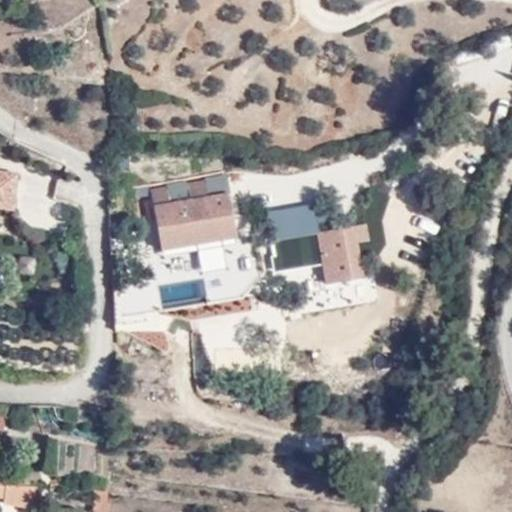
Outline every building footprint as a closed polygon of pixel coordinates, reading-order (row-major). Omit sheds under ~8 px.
[(0,210),(13,212),(16,174),(0,172),(0,210)] [(172,186),(156,188),(164,247),(191,244),(238,238),(232,195),(214,197),(212,181),(191,184),(192,188),(173,191),(172,186)] [(266,210),(270,241),(317,235),(313,204),(266,210)] [(367,228),(336,232),(336,235),(324,237),(327,255),(343,252),(344,262),(335,264),(335,260),(327,262),(330,281),(361,277),(358,253),(355,253),(353,245),(370,242),(367,228)] [(191,244),(164,247),(165,259),(192,256),(191,244)] [(10,414),(0,413),(0,430),(9,431),(10,414)] [(41,484),(10,481),(10,486),(0,485),(0,497),(9,498),(9,504),(39,507),(41,484)] [(105,511),(106,492),(105,487),(92,486),(92,511),(105,511)]
